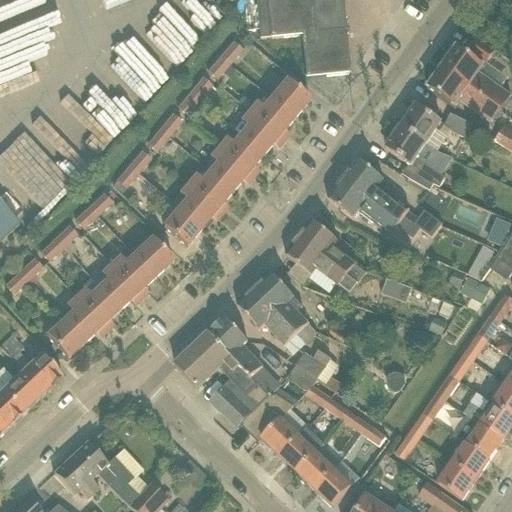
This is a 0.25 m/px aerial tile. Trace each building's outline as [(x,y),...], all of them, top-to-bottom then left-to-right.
[(255,0),(260,41),(271,39),(271,40),(302,37),(306,80),(350,75),(342,0),(255,0)] [(486,67),(487,65),(495,54),(474,39),(465,51),(486,67)] [(233,44),(221,59),(231,68),(243,53),(233,44)] [(479,77),(483,70),(457,51),(443,71),(501,113),(510,100),(479,77)] [(218,83),(231,68),(221,59),(208,74),(218,83)] [(443,71),(429,92),(455,110),(459,104),(491,127),(501,113),(443,71)] [(203,80),(190,95),(201,104),(213,88),(203,80)] [(295,121),(310,103),(287,84),(271,102),(295,121)] [(188,119),(201,104),(190,95),(178,110),(188,119)] [(271,102),(264,110),(256,104),(248,114),(284,144),(287,141),(282,136),(295,121),(271,102)] [(445,129),(441,127),(442,126),(417,108),(402,130),(427,147),(438,154),(452,134),(466,140),(473,126),(451,116),(445,129)] [(241,123),(248,130),(241,139),(264,158),(276,143),(281,148),(284,144),(248,114),(241,123)] [(160,131),(170,141),(183,126),(173,117),(160,131)] [(511,154),(511,132),(504,128),(495,144),(511,154)] [(402,130),(387,151),(409,167),(406,172),(412,176),(409,181),(430,192),(434,186),(440,189),(446,180),(417,161),(427,147),(402,130)] [(170,141),(160,131),(147,146),(158,155),(170,141)] [(241,139),(234,147),(226,141),(217,150),(254,181),(257,177),(251,173),(264,158),(241,139)] [(210,160),(218,166),(210,175),(233,195),(245,180),(251,184),(254,181),(217,150),(210,160)] [(142,154),(129,169),(139,177),(152,162),(142,154)] [(384,182),(359,163),(344,182),(400,225),(409,213),(378,189),(384,182)] [(126,192),(139,177),(129,169),(116,183),(126,192)] [(210,175),(203,183),(195,177),(187,188),(223,218),(226,214),(221,209),(233,195),(210,175)] [(344,182),(329,202),(354,221),(359,214),(390,238),(400,225),(344,182)] [(173,205),(180,211),(179,212),(202,231),(215,216),(220,221),(223,218),(187,188),(173,205)] [(89,209),(98,219),(113,206),(104,196),(89,209)] [(0,246),(20,229),(0,207),(0,246)] [(98,219),(89,209),(75,222),(84,232),(98,219)] [(163,231),(187,250),(202,231),(179,212),(163,231)] [(443,226),(425,213),(415,227),(433,240),(443,226)] [(503,248),(511,225),(497,221),(490,243),(503,248)] [(339,244),(312,224),(300,241),(359,286),(367,275),(334,250),(339,244)] [(69,229),(55,242),(64,252),(78,238),(69,229)] [(318,272),(350,297),(359,286),(300,241),(286,258),(313,278),(318,272)] [(64,252),(55,242),(41,255),(55,271),(61,265),(63,268),(71,260),(64,252)] [(155,280),(173,264),(152,242),(135,259),(155,280)] [(484,248),(476,263),(487,269),(495,255),(484,248)] [(498,258),(489,270),(507,283),(511,275),(511,251),(505,262),(498,258)] [(135,259),(128,252),(121,260),(120,259),(110,267),(143,302),(146,299),(141,294),(155,280),(135,259)] [(34,261),(20,274),(29,284),(43,270),(34,261)] [(143,302),(110,267),(101,276),(93,284),(120,313),(134,300),(139,305),(143,302)] [(454,273),(447,290),(459,295),(465,277),(454,273)] [(14,297),(29,284),(20,274),(6,288),(14,297)] [(297,338),(298,337),(306,346),(318,336),(289,305),(294,300),(272,277),(255,293),(297,338)] [(388,281),(382,296),(407,306),(413,291),(388,281)] [(98,294),(93,300),(84,291),(75,299),(107,334),(111,331),(106,326),(120,313),(93,284),(91,286),(98,294)] [(255,293),(238,310),(259,332),(265,327),(286,349),(297,338),(255,293)] [(511,301),(506,298),(492,319),(502,325),(511,309),(511,301)] [(66,308),(74,318),(66,325),(85,346),(99,332),(104,337),(107,334),(75,299),(66,308)] [(459,310),(444,304),(439,316),(450,320),(451,319),(454,321),(459,310)] [(492,319),(478,338),(488,345),(502,325),(492,319)] [(435,320),(430,333),(442,338),(447,325),(435,320)] [(248,344),(226,321),(210,336),(231,359),(252,380),(263,369),(243,348),(248,344)] [(49,342),(67,362),(85,346),(66,325),(49,342)] [(417,332),(410,350),(429,357),(436,339),(417,332)] [(176,369),(197,391),(211,378),(220,370),(225,365),(231,359),(210,336),(176,369)] [(478,338),(464,357),(474,364),(488,345),(478,338)] [(23,351),(12,339),(1,350),(11,362),(19,355),(23,351)] [(296,368),(318,383),(330,391),(336,395),(342,386),(332,380),(340,367),(319,354),(314,361),(305,355),(296,368)] [(19,355),(11,362),(45,397),(63,380),(40,357),(30,366),(19,355)] [(464,357),(450,377),(460,384),(474,364),(464,357)] [(223,391),(210,404),(238,431),(241,428),(259,445),(262,442),(263,442),(291,412),(295,409),(274,395),(270,399),(252,380),(231,359),(225,365),(220,370),(231,383),(223,391)] [(2,393),(24,417),(45,397),(11,362),(0,372),(0,387),(2,390),(2,393)] [(511,365),(500,383),(511,390),(511,365)] [(314,389),(318,383),(296,368),(288,380),(308,394),(313,388),(314,389)] [(387,382),(386,387),(389,392),(395,396),(401,394),(406,386),(406,380),(401,376),(395,375),(391,377),(387,382)] [(450,377),(437,397),(447,404),(460,384),(450,377)] [(487,403),(511,419),(511,390),(500,383),(487,403)] [(0,426),(6,433),(24,417),(2,393),(2,390),(0,387),(0,426)] [(332,401),(327,397),(314,389),(313,388),(308,394),(306,397),(325,410),(332,401)] [(467,418),(504,443),(511,430),(511,419),(487,403),(477,396),(471,406),(475,408),(467,418)] [(437,397),(423,417),(433,424),(447,404),(437,397)] [(350,414),(332,401),(325,410),(343,423),(350,414)] [(291,412),(263,442),(280,459),(306,432),(309,429),(291,412)] [(361,436),(368,426),(350,414),(343,423),(361,436)] [(423,417),(409,437),(419,444),(433,424),(423,417)] [(467,447),(490,463),(504,443),(467,418),(454,438),(467,447)] [(368,426),(361,436),(380,449),(387,439),(368,426)] [(280,459),(297,475),(317,456),(323,449),(306,432),(280,459)] [(406,463),(419,444),(409,437),(396,456),(406,463)] [(143,473),(124,451),(107,467),(87,445),(68,463),(77,473),(86,464),(98,477),(97,478),(114,498),(129,511),(160,511),(167,505),(151,489),(149,491),(137,479),(143,473)] [(490,463),(467,447),(453,467),(476,483),(490,463)] [(297,475),(315,492),(339,468),(340,465),(323,449),(317,456),(297,475)] [(68,463),(54,477),(74,499),(79,494),(87,502),(98,491),(91,483),(97,478),(98,477),(86,464),(77,473),(68,463)] [(332,510),(360,480),(343,463),(341,466),(340,465),(339,468),(315,492),(332,510)] [(440,487),(462,503),(476,483),(453,467),(440,487)] [(427,486),(419,498),(433,507),(441,495),(427,486)] [(359,494),(349,511),(395,511),(398,508),(385,500),(380,508),(359,494)] [(462,511),(463,511),(441,495),(433,507),(434,507),(430,511),(462,511)]
